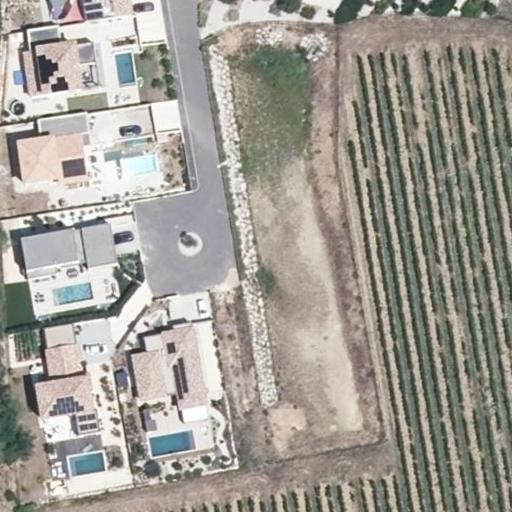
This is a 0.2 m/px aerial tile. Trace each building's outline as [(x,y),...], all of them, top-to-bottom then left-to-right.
[(128,0),(81,0),(85,22),(131,15),(128,0)] [(62,47),(59,26),(27,30),(30,51),(25,52),(32,96),(81,89),(78,65),(96,63),(94,42),(62,47)] [(86,175),(82,147),(81,135),(90,134),(87,112),(37,119),(41,141),(20,144),(25,183),(86,175)] [(81,135),(82,147),(92,146),(90,134),(81,135)] [(118,264),(111,224),(21,240),(27,272),(88,261),(89,269),(118,264)] [(97,409),(93,409),(90,391),(88,379),(83,380),(73,322),(44,327),(51,374),(37,376),(42,408),(74,403),(77,425),(99,421),(97,409)] [(173,326),(175,336),(166,338),(165,334),(144,337),(148,354),(134,357),(142,399),(179,393),(181,408),(207,404),(192,322),(173,326)] [(82,374),(83,380),(88,379),(90,391),(93,391),(91,372),(82,374)]
